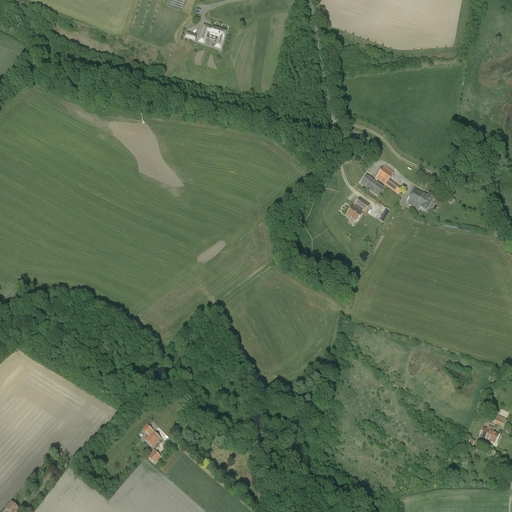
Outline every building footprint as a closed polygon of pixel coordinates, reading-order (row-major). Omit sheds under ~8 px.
[(207,19),(202,18),(197,35),(203,37),(205,27),(204,27),(207,19)] [(219,23),(211,21),(208,29),(216,31),(213,40),(219,42),(224,25),(219,24),(219,23)] [(402,189),(389,180),(394,173),(384,166),(376,178),(398,195),(402,189)] [(384,188),(367,175),(361,182),(379,195),(384,188)] [(415,188),(407,201),(419,207),(427,212),(435,198),(429,194),(428,196),(415,188)] [(450,196),(445,189),(439,195),(445,201),(450,196)] [(455,202),(452,197),(447,201),(451,205),(455,202)] [(360,199),(357,203),(355,205),(360,208),(358,211),(352,207),(347,215),(351,219),(349,222),(353,225),(355,221),(356,222),(362,214),(361,213),(363,210),(365,212),(369,205),(360,199)] [(384,223),(391,210),(386,208),(379,220),(384,223)] [(490,422),(502,427),(505,422),(504,422),(505,419),(498,416),(496,418),(493,417),(490,422)] [(149,437),(145,441),(152,448),(161,440),(146,425),(142,430),(149,437)] [(480,437),(495,444),(499,435),(484,428),(480,437)] [(471,438),(468,443),(474,447),(476,443),(475,442),(476,441),(471,438)] [(161,458),(158,454),(154,450),(147,457),(155,464),(161,458)] [(14,499),(18,503),(22,499),(18,495),(14,499)] [(2,511),(15,511),(19,509),(12,503),(2,511)]
